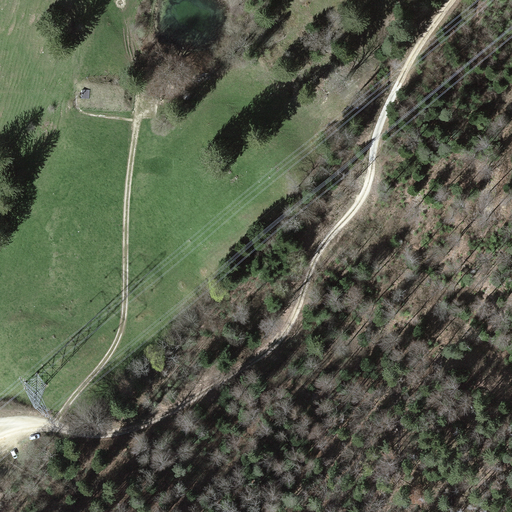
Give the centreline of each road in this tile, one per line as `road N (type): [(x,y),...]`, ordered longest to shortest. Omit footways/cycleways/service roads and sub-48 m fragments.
road 1 (track): [(0,422),(101,430),(142,420),(275,341),(314,260),(365,190),(386,106),(450,0)]
road 2 (track): [(54,424),(121,326),(139,98)]
